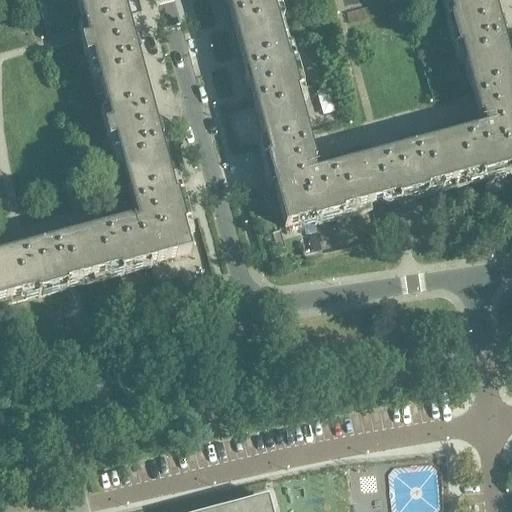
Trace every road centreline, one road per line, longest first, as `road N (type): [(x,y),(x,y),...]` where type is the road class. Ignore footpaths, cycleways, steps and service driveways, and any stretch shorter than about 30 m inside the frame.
road 1 (residential): [(162,0),(226,237),(256,304),(471,287)]
road 2 (residential): [(117,498),(486,423)]
road 3 (residential): [(486,423),(471,287)]
